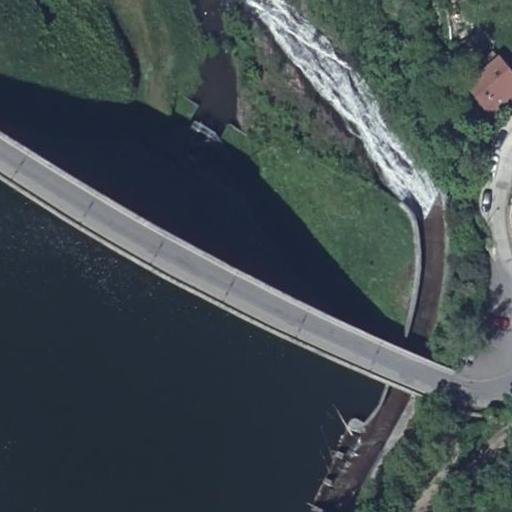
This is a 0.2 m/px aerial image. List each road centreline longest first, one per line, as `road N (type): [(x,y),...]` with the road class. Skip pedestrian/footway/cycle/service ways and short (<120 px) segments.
road 1 (secondary): [(0,161),(114,234),(394,368),(469,392),(511,383)]
road 2 (unclassified): [(511,138),(494,196),(502,250),(511,264)]
